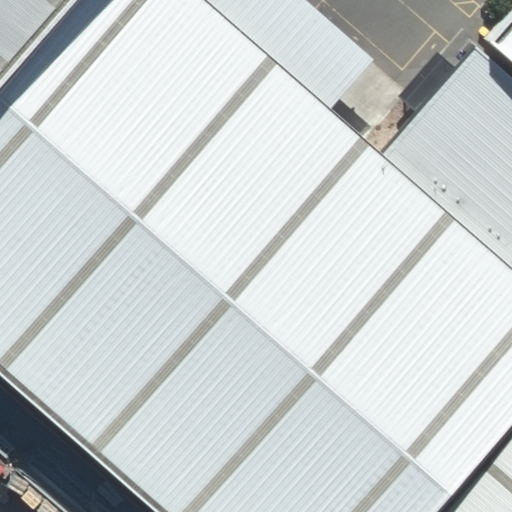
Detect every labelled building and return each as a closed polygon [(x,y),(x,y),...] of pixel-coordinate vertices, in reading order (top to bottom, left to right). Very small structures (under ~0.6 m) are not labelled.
[(0,0),(0,96),(80,0),(0,0)] [(108,0),(0,129),(0,366),(155,511),(460,511),(511,450),(511,282),(375,160),(194,0),(108,0)] [(511,27),(485,59),(511,82),(511,27)] [(511,82),(485,59),(471,47),(375,160),(511,282),(511,82)] [(511,511),(511,450),(460,511),(511,511)]
